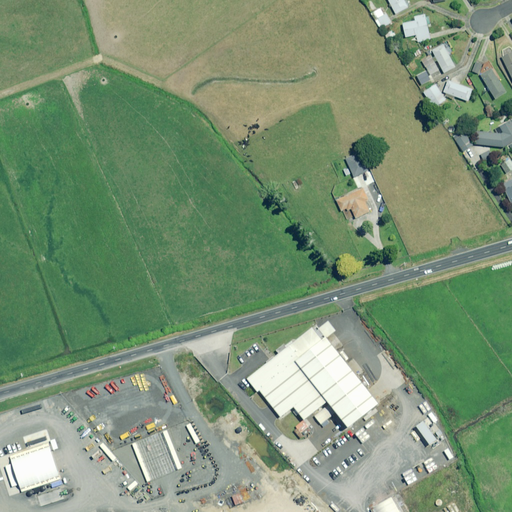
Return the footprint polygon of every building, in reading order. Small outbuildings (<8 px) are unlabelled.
[(409,7),(404,0),(388,0),(396,14),(409,7)] [(385,15),(381,8),(372,14),(381,29),(392,23),(386,14),(385,15)] [(431,39),(425,14),(415,17),(416,21),(403,24),(406,37),(416,35),(418,42),(431,39)] [(394,38),(390,32),(385,34),(389,41),(394,38)] [(456,67),(444,45),(432,51),(445,73),(456,67)] [(511,52),(502,57),(511,77),(511,52)] [(440,70),(431,56),(423,61),(431,75),(440,70)] [(482,65),(477,62),(472,71),(478,74),(482,65)] [(506,93),(492,69),(481,75),(496,99),(506,93)] [(431,80),(426,71),(417,76),(422,85),(431,80)] [(473,90),(449,81),(444,92),(469,101),(473,90)] [(446,100),(436,85),(424,93),(434,108),(446,100)] [(511,142),(511,121),(511,120),(500,127),(503,132),(501,134),(478,131),(477,144),(504,147),(511,142)] [(473,146),(465,133),(455,139),(464,152),(473,146)] [(493,157),(489,150),(481,155),(485,162),(493,157)] [(368,171),(359,153),(346,159),(355,177),(368,171)] [(511,169),(511,162),(510,159),(502,165),(507,173),(511,169)] [(511,179),(502,184),(511,203),(511,179)] [(369,200),(364,188),(337,200),(342,211),(344,210),(348,219),(355,215),(356,218),(370,212),(365,202),(369,200)] [(386,401),(324,322),(248,381),(277,418),(293,406),(303,419),(330,398),(353,426),(386,401)] [(437,419),(427,404),(423,406),(433,422),(437,419)] [(304,420),(296,427),(302,434),(310,427),(304,420)] [(437,440),(424,422),(417,426),(430,445),(437,440)] [(50,447),(11,459),(12,464),(5,467),(12,486),(19,484),(21,489),(60,476),(50,447)] [(400,511),(392,496),(367,508),(369,511),(400,511)]
